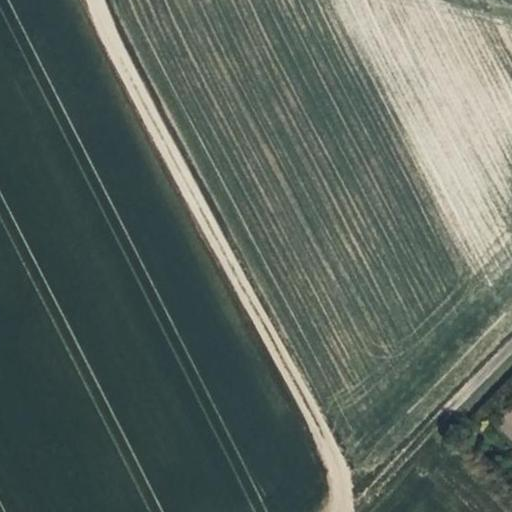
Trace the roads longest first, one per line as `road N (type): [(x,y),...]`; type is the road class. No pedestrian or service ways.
road 1 (unclassified): [(101,0),(357,510)]
road 2 (residential): [(357,510),(511,346)]
